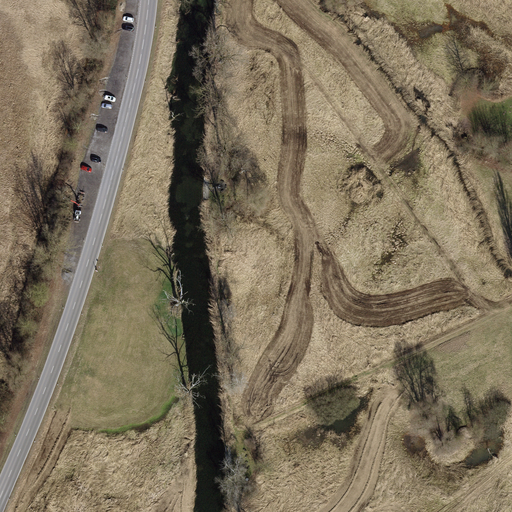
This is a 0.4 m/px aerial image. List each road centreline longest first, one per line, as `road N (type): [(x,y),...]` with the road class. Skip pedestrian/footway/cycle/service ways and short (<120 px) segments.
road 1 (tertiary): [(0,495),(55,359),(131,100),(147,0)]
road 2 (track): [(496,310),(472,293),(289,49),(219,38)]
road 3 (track): [(236,434),(511,302)]
